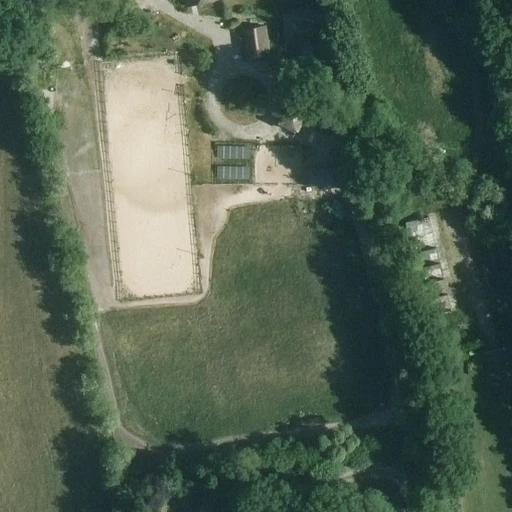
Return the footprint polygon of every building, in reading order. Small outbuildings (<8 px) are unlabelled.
[(283,16),(287,42),(299,41),(299,39),(313,37),(313,39),(324,37),(320,10),(283,16)] [(245,60),(270,57),(265,27),(240,31),(245,60)] [(333,40),(314,45),(318,59),(337,54),(333,40)] [(320,63),(310,82),(334,95),(344,76),(320,63)] [(294,131),(303,115),(288,108),(280,123),(294,131)] [(363,137),(341,138),(341,165),(364,164),(363,137)] [(358,189),(358,182),(359,169),(308,169),(308,189),(358,189)]
